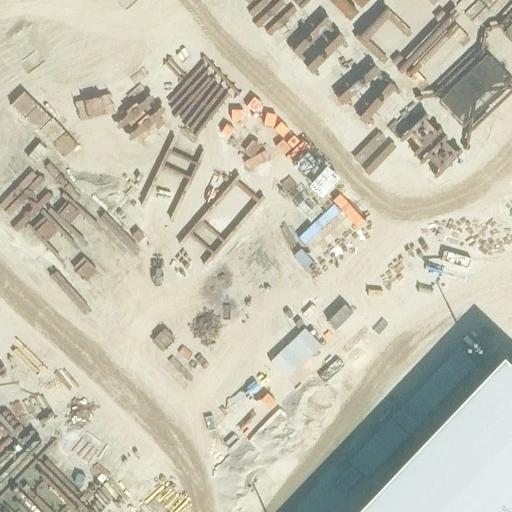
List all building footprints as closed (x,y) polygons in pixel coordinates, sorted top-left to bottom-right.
[(355,31),(372,15),(361,3),(344,18),(355,31)] [(303,52),(295,63),(307,73),(316,62),(303,52)] [(510,76),(511,74),(511,53),(500,62),(510,76)] [(427,115),(433,127),(447,120),(441,108),(427,115)] [(100,134),(110,122),(97,112),(88,124),(100,134)] [(222,128),(234,141),(248,128),(237,115),(222,128)] [(350,172),(338,178),(345,193),(358,187),(350,172)] [(168,180),(158,191),(170,202),(180,191),(168,180)] [(302,224),(314,217),(306,204),(294,210),(302,224)] [(237,275),(247,269),(236,248),(225,254),(237,275)] [(124,367),(162,297),(146,288),(108,359),(124,367)] [(456,353),(413,397),(426,411),(470,367),(456,353)] [(511,511),(511,374),(501,364),(360,511),(511,511)] [(388,416),(401,426),(409,416),(396,405),(388,416)] [(352,446),(369,462),(391,439),(374,423),(352,446)] [(320,498),(332,487),(314,470),(303,481),(320,498)] [(329,498),(342,511),(365,485),(352,473),(329,498)] [(115,484),(116,494),(139,492),(138,482),(115,484)]
